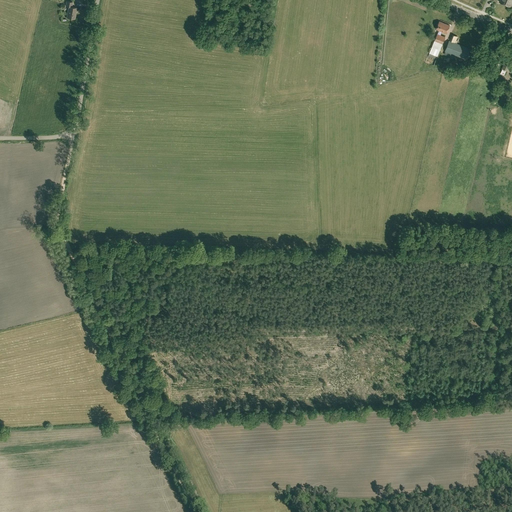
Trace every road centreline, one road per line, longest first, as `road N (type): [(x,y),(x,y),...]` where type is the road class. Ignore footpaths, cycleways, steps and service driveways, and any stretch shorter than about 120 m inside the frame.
road 1 (unclassified): [(0,137),(59,136),(73,128),(97,0)]
road 2 (track): [(103,321),(56,221),(73,128)]
